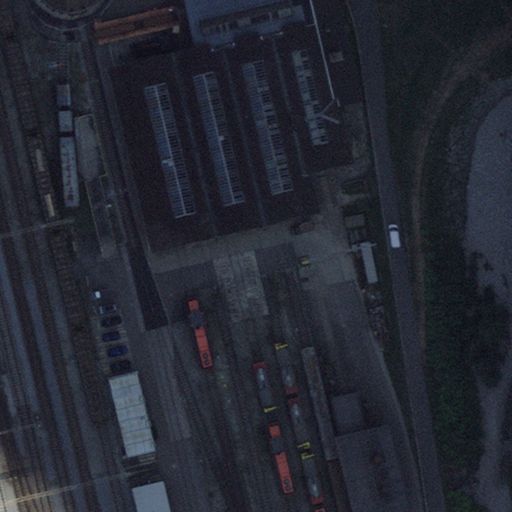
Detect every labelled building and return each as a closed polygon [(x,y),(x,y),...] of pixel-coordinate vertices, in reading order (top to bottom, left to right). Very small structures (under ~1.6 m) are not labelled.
[(187,0),(199,50),(321,22),(315,0),(187,0)] [(315,0),(321,22),(340,107),(364,102),(340,0),(315,0)] [(340,107),(321,22),(199,50),(108,71),(153,254),(179,247),(204,242),(228,237),(253,231),(278,225),(302,219),(320,215),(310,177),(322,174),(354,166),(340,107)] [(114,384),(131,459),(158,453),(141,378),(114,384)] [(357,394),(330,401),(339,439),(367,432),(357,394)] [(339,439),(336,440),(353,511),(409,511),(388,427),(367,432),(339,439)] [(172,511),(169,486),(137,491),(140,511),(172,511)]
